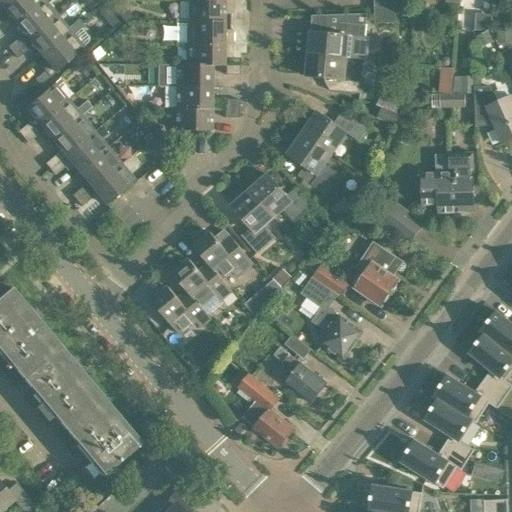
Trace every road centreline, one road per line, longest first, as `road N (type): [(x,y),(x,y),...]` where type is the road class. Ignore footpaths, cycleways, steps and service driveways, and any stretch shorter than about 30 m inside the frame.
road 1 (tertiary): [(287,511),(511,227)]
road 2 (tertiary): [(279,511),(97,307)]
road 3 (residential): [(130,274),(93,252),(0,133)]
road 4 (residential): [(130,274),(190,190),(240,143)]
road 5 (tertiary): [(97,307),(0,190)]
